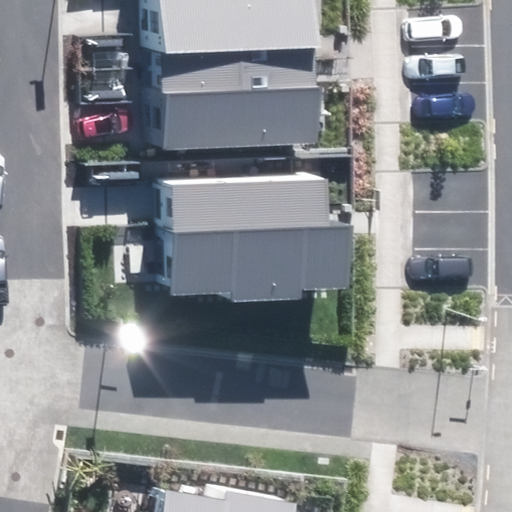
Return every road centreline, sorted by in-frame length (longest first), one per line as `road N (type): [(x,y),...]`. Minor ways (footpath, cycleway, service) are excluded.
road 1 (residential): [(18,361),(511,432)]
road 2 (residential): [(10,0),(18,361)]
road 3 (residential): [(18,361),(0,492)]
